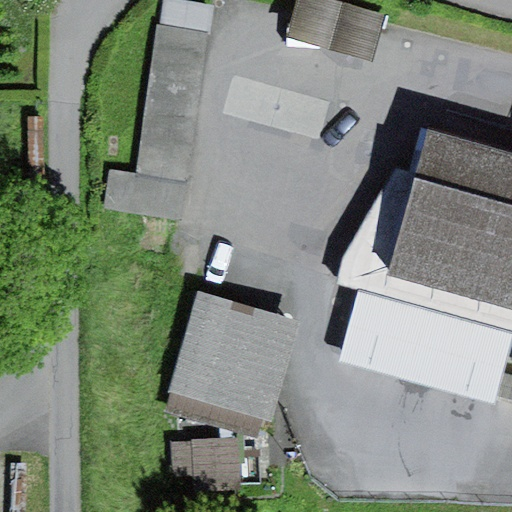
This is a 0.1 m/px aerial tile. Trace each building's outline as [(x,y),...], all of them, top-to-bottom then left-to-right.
[(164,0),(160,28),(208,36),(213,8),(169,0),(164,0)] [(385,20),(316,0),(300,0),(288,40),(372,64),(385,20)] [(173,220),(180,221),(208,36),(160,28),(136,175),(112,172),(106,209),(141,215),(173,220)] [(511,160),(426,133),(414,178),(400,173),(344,255),(338,285),(362,292),(345,364),(500,403),(511,360),(511,160)] [(141,215),(134,252),(166,258),(173,220),(141,215)] [(301,325),(199,296),(170,395),(273,424),(301,325)] [(239,437),(170,442),(173,478),(194,476),(196,495),(243,492),(239,437)]
